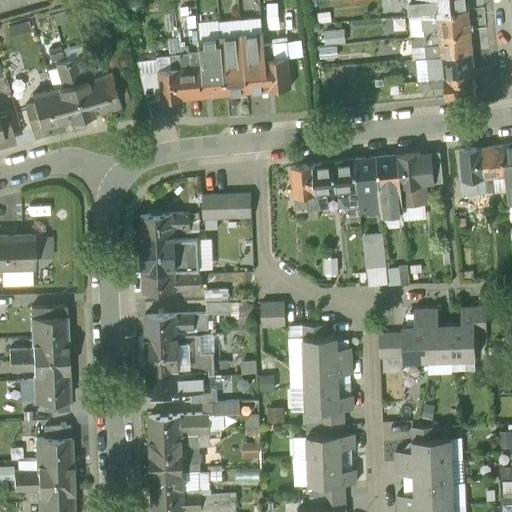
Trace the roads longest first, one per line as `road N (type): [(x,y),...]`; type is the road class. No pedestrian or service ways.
road 1 (residential): [(510,119),(186,152),(118,180)]
road 2 (residential): [(118,180),(106,243),(116,511)]
road 3 (residential): [(118,180),(66,159),(0,180)]
